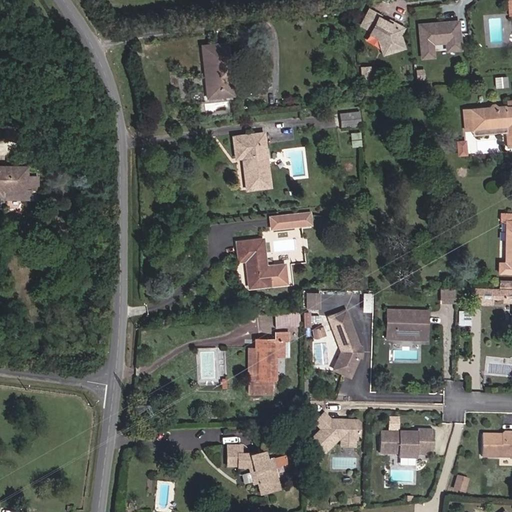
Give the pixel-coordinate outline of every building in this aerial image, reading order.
[(352,15),(351,6),(319,8),(319,17),(352,15)] [(379,17),(369,12),(361,27),(371,32),(370,34),(378,39),(379,36),(381,37),(386,52),(401,46),(395,32),(400,34),(403,29),(392,23),(390,26),(378,19),(379,17)] [(392,23),(379,17),(378,19),(390,26),(392,23)] [(458,23),(419,26),(422,59),(434,58),(433,45),(447,44),(460,43),(458,23)] [(384,55),(404,47),(400,35),(400,34),(395,32),(401,46),(386,52),(381,37),(379,36),(378,39),(384,55)] [(226,43),(201,45),(207,97),(231,95),(226,43)] [(461,51),(460,43),(447,44),(447,52),(461,51)] [(371,80),(371,70),(363,70),(364,80),(371,80)] [(495,79),(496,87),(507,86),(506,78),(495,79)] [(489,107),(463,110),(464,130),(505,127),(507,148),(511,147),(511,105),(506,106),(497,107),(494,104),(491,105),(489,107)] [(340,113),(341,126),(361,124),(360,111),(340,113)] [(23,142),(26,132),(6,128),(4,138),(23,142)] [(243,162),(246,190),(271,186),(264,133),(233,137),(235,158),(242,157),(245,157),(245,161),(243,162)] [(466,154),(464,141),(457,142),(458,154),(466,154)] [(36,188),(36,176),(25,176),(25,168),(0,167),(0,194),(4,194),(4,197),(27,197),(27,188),(36,188)] [(36,197),(36,188),(27,188),(27,197),(36,197)] [(311,227),(309,213),(270,218),(271,231),(311,227)] [(511,213),(500,213),(500,221),(506,222),(505,263),(499,263),(498,273),(511,272),(511,213)] [(262,239),(236,242),(238,261),(246,260),(249,288),(286,283),(284,265),(265,267),(262,239)] [(511,288),(471,288),(471,303),(492,304),(492,298),(504,299),(504,302),(511,302),(511,288)] [(455,304),(455,289),(439,289),(439,304),(455,304)] [(320,309),(319,293),(307,293),(307,309),(320,309)] [(370,312),(371,293),(362,293),(362,312),(370,312)] [(275,314),(276,327),(301,324),(299,311),(275,314)] [(345,311),(328,317),(341,351),(333,369),(349,376),(358,356),(356,355),(357,347),(358,347),(345,311)] [(419,312),(387,311),(387,334),(426,335),(427,322),(418,321),(419,312)] [(427,322),(427,312),(419,312),(418,321),(427,322)] [(313,338),(325,335),(323,328),(312,330),(313,338)] [(247,393),(273,394),(273,380),(276,380),(276,357),(284,357),(285,341),(289,341),(289,334),(274,333),(274,340),(256,340),(256,349),(255,379),(248,379),(247,379),(247,393)] [(320,430),(310,440),(310,443),(319,453),(323,454),(338,440),(356,441),(359,439),(360,424),(357,422),(342,421),(340,423),(337,423),(334,421),(330,421),(323,414),(313,423),(320,430)] [(409,433),(379,432),(378,453),(397,453),(397,457),(416,457),(416,454),(432,454),(432,431),(417,430),(416,438),(409,438),(409,433)] [(481,435),(481,457),(511,457),(511,434),(509,435),(506,432),(502,432),(499,435),(481,435)] [(226,446),(226,467),(237,467),(237,469),(248,468),(252,467),(256,484),(259,495),(279,490),(271,461),(269,452),(263,454),(240,455),(240,446),(226,446)] [(283,457),(281,449),(269,452),(271,461),(283,457)] [(256,484),(252,467),(248,468),(252,485),(256,484)] [(467,480),(457,477),(454,489),(463,492),(467,480)]
